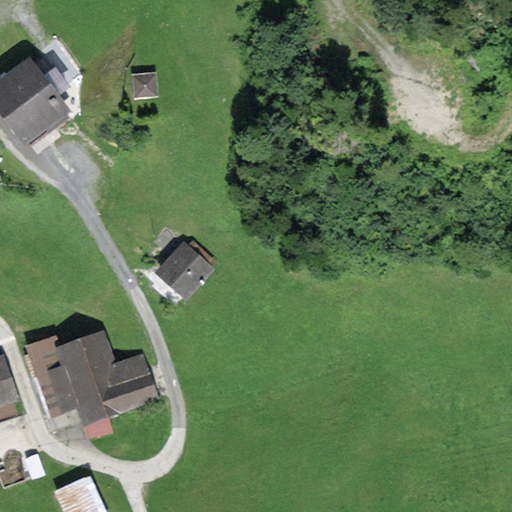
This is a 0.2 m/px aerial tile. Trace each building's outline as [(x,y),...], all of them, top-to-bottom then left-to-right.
[(33,61),(0,85),(0,104),(24,137),(66,107),(33,61)] [(150,75),(123,77),(125,102),(152,99),(150,75)] [(175,239),(145,274),(179,303),(209,268),(175,239)] [(80,405),(87,424),(104,418),(158,398),(143,357),(114,367),(103,335),(55,352),(50,340),(31,347),(55,413),(80,405)] [(1,357),(0,357),(0,405),(16,400),(1,357)] [(108,430),(104,418),(87,424),(91,436),(108,430)] [(105,511),(88,475),(47,494),(55,511),(105,511)]
